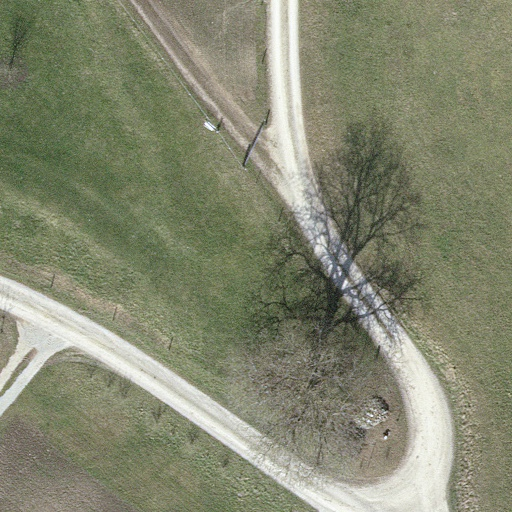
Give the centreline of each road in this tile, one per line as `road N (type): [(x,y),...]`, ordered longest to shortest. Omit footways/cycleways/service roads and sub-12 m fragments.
road 1 (track): [(285,0),(297,182),(433,398),(412,511)]
road 2 (track): [(0,308),(147,375),(352,511)]
